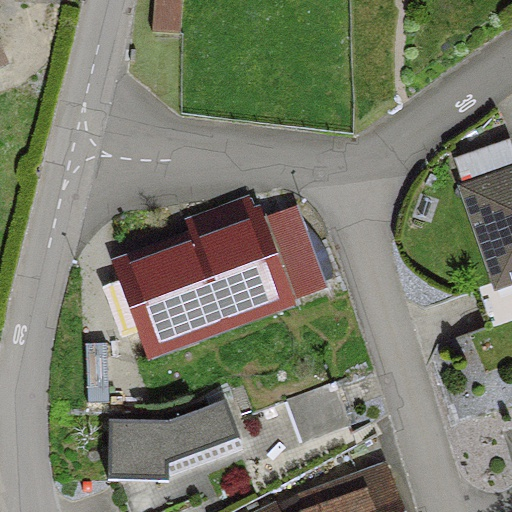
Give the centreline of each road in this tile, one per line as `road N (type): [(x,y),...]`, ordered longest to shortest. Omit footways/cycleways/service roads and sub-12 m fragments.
road 1 (residential): [(30,511),(26,365),(69,137)]
road 2 (residential): [(439,511),(354,243),(343,164)]
road 3 (residential): [(69,137),(186,158),(343,164)]
road 4 (residential): [(343,164),(373,156),(511,60)]
road 5 (residential): [(69,137),(104,0)]
